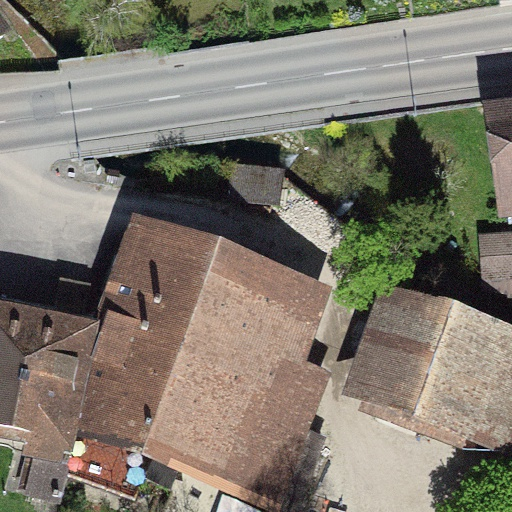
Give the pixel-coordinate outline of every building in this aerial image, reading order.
[(511,118),(476,123),(488,218),(511,215),(511,118)] [(511,245),(477,246),(478,297),(511,296),(511,245)] [(301,312),(115,252),(58,430),(272,498),(308,385),(280,376),(301,312)] [(511,382),(511,357),(369,309),(336,404),(487,456),(511,382)] [(0,326),(0,460),(43,466),(62,335),(0,326)]
